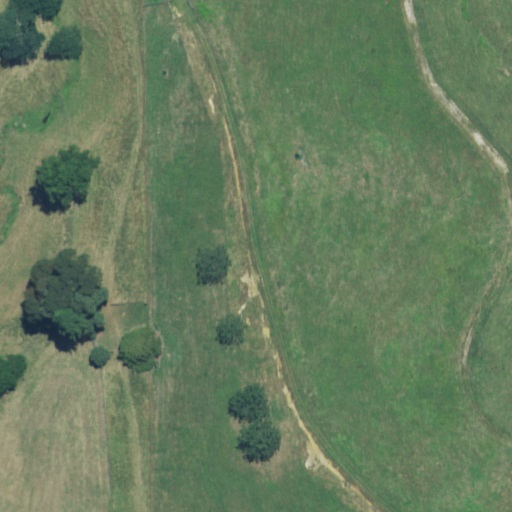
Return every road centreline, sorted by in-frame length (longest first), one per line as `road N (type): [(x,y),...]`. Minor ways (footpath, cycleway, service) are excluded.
road 1 (track): [(402,511),(304,415),(249,146),(193,0)]
road 2 (track): [(511,444),(482,429),(460,369),(511,232)]
road 3 (track): [(511,177),(494,144),(420,76),(407,0)]
